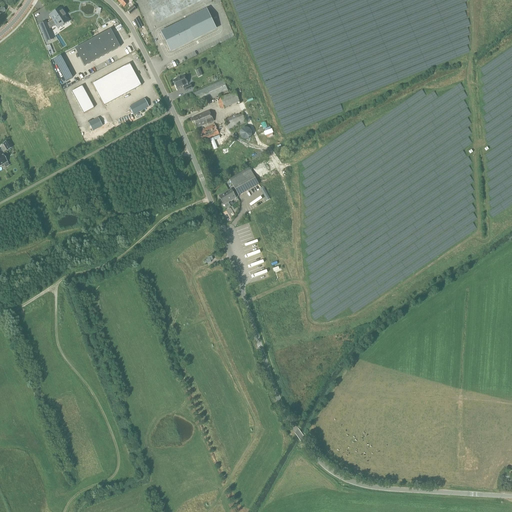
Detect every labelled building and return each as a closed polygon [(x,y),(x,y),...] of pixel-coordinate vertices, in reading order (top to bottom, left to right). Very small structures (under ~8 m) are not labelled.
[(152,0),(150,0),(148,1),(153,11),(158,9),(152,0)] [(158,0),(152,0),(158,9),(162,7),(158,0)] [(180,0),(176,0),(175,1),(180,11),(185,8),(180,0)] [(186,0),(180,0),(185,8),(189,6),(186,0)] [(175,1),(171,3),(176,13),(180,11),(175,1)] [(171,3),(167,5),(171,15),(176,13),(171,3)] [(167,5),(162,7),(167,17),(171,15),(167,5)] [(127,11),(130,15),(136,10),(133,6),(127,11)] [(162,7),(158,9),(162,19),(167,17),(162,7)] [(52,15),(50,17),(56,27),(57,26),(59,25),(59,26),(60,25),(60,24),(62,23),(63,25),(69,21),(68,19),(61,8),(51,14),(52,15)] [(158,9),(153,11),(158,22),(162,19),(158,9)] [(216,29),(207,11),(180,24),(162,33),(170,51),(189,42),(216,29)] [(134,21),(138,29),(142,27),(137,19),(134,21)] [(40,24),(39,24),(47,42),(47,41),(53,39),(49,29),(46,21),(46,22),(40,25),(40,24)] [(110,29),(103,33),(105,38),(113,34),(110,29)] [(103,33),(84,43),(87,48),(89,52),(93,50),(98,47),(103,45),(107,42),(105,38),(103,33)] [(113,34),(105,38),(107,42),(115,38),(113,34)] [(115,38),(107,42),(110,47),(117,43),(115,38)] [(107,42),(103,45),(108,54),(112,51),(110,47),(107,42)] [(84,43),(75,48),(77,53),(87,48),(84,43)] [(117,43),(110,47),(112,51),(120,47),(117,43)] [(103,45),(98,47),(103,56),(108,54),(103,45)] [(98,47),(93,50),(98,59),(103,56),(98,47)] [(87,48),(77,53),(79,57),(82,56),(84,55),(89,52),(87,48)] [(93,50),(89,52),(94,61),(98,59),(93,50)] [(89,52),(84,55),(89,64),(94,61),(89,52)] [(83,57),(80,59),(84,66),(89,64),(84,55),(82,56),(83,57)] [(60,56),(54,59),(56,64),(63,61),(60,56)] [(121,68),(117,70),(123,81),(127,79),(125,76),(121,68)] [(117,70),(114,72),(120,83),(123,81),(117,70)] [(128,74),(125,76),(127,79),(135,75),(133,71),(130,73),(128,74)] [(114,72),(110,74),(116,85),(120,83),(114,72)] [(70,74),(63,77),(66,82),(72,78),(70,74)] [(110,74),(107,76),(113,87),(116,85),(110,74)] [(135,75),(127,79),(129,83),(132,82),(134,80),(137,78),(135,75)] [(177,88),(183,86),(184,87),(185,91),(192,88),(191,84),(188,86),(187,84),(188,83),(184,75),(180,77),(180,78),(174,81),(177,88)] [(107,76),(103,78),(109,89),(113,87),(107,76)] [(103,78),(99,80),(103,88),(105,91),(109,89),(103,78)] [(127,79),(123,81),(129,92),(133,90),(129,83),(127,79)] [(30,88),(37,86),(35,83),(39,81),(38,80),(29,83),(30,88)] [(123,81),(120,83),(126,94),(129,92),(123,81)] [(223,81),(201,90),(191,94),(196,106),(228,92),(223,81)] [(120,83),(116,85),(122,96),(126,94),(120,83)] [(116,85),(113,87),(118,98),(122,96),(116,85)] [(113,87),(109,89),(115,100),(118,98),(113,87)] [(109,89),(105,91),(107,95),(111,102),(115,100),(109,89)] [(250,120),(278,111),(271,90),(243,99),(250,120)] [(236,92),(221,98),(225,108),(240,102),(236,92)] [(21,97),(22,102),(12,105),(13,110),(29,105),(26,95),(21,97)] [(145,99),(129,108),(133,115),(149,107),(145,99)] [(197,128),(200,127),(202,126),(209,123),(209,124),(210,124),(210,123),(214,121),(209,111),(193,118),(197,128)] [(226,120),(229,130),(246,123),(242,113),(226,120)] [(98,119),(89,124),(93,131),(102,126),(98,119)] [(240,133),(240,134),(240,135),(240,136),(241,137),(241,138),(242,138),(242,139),(243,139),(244,140),(245,140),(246,140),(247,140),(248,140),(248,139),(249,139),(250,138),(251,137),(251,136),(252,135),(252,134),(252,133),(252,132),(251,132),(251,131),(250,130),(250,129),(249,129),(248,128),(247,128),(246,128),(245,128),(244,128),(243,128),(243,129),(242,129),(241,130),(241,131),(240,131),(240,132),(240,133)] [(8,141),(3,144),(7,150),(12,147),(8,141)] [(258,185),(259,185),(250,168),(229,179),(239,196),(258,185)] [(277,183),(274,184),(273,182),(264,186),(268,194),(279,188),(277,183)] [(224,205),(227,209),(231,207),(228,202),(236,198),(232,189),(219,196),(224,205)] [(267,201),(270,199),(264,189),(261,191),(267,201)]
